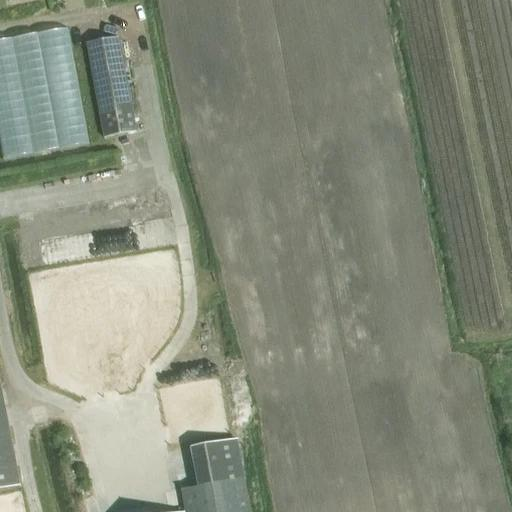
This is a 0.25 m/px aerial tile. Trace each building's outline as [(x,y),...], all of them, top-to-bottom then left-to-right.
[(90,145),(67,29),(0,42),(0,145),(3,160),(90,145)] [(87,44),(104,139),(114,137),(137,133),(120,38),(87,44)] [(164,446),(234,436),(229,401),(217,403),(213,373),(154,381),(160,425),(161,425),(164,446)] [(0,491),(20,488),(0,386),(0,491)] [(251,511),(246,480),(180,492),(184,511),(251,511)]
